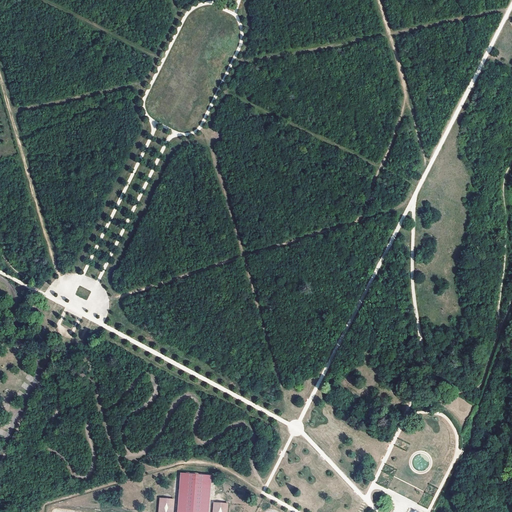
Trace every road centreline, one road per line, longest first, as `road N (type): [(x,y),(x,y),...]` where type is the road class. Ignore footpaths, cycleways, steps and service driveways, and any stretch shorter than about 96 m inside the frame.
road 1 (unknown): [(265,487),(250,459),(250,424),(200,445),(194,431),(201,408),(193,394),(173,404),(147,451),(129,456),(126,421),(156,395),(148,375),(92,415),(92,471),(76,477),(42,434),(58,412),(60,368),(93,382)]
road 2 (track): [(295,428),(511,5)]
road 3 (track): [(365,499),(423,360),(412,282),(414,204),(359,214)]
road 4 (track): [(0,271),(295,428)]
road 5 (track): [(214,2),(187,11),(144,99),(150,120),(171,133),(195,132),(202,123),(241,40),(234,12)]
road 6 (track): [(262,492),(200,462),(126,478),(80,340),(72,336)]
road 7 (unknown): [(354,222),(108,300)]
road 8 (unknown): [(57,277),(0,75)]
road 9 (unknown): [(354,222),(404,107),(387,34)]
road 10 (track): [(381,167),(219,88)]
road 11 (track): [(242,258),(293,427)]
road 12 (track): [(497,334),(502,189),(511,162)]
road 13 (track): [(156,125),(83,274)]
road 14 (track): [(97,281),(171,133)]
road 15 (unknown): [(232,62),(387,34)]
road 16 (unknown): [(10,112),(153,81)]
road 17 (track): [(453,511),(491,372)]
road 18 (track): [(0,464),(63,336)]
road 19 (track): [(427,511),(456,436),(440,413),(406,413)]
road 20 (unknown): [(202,123),(242,258)]
road 21 (track): [(42,0),(163,59)]
road 22 (track): [(387,34),(510,8)]
